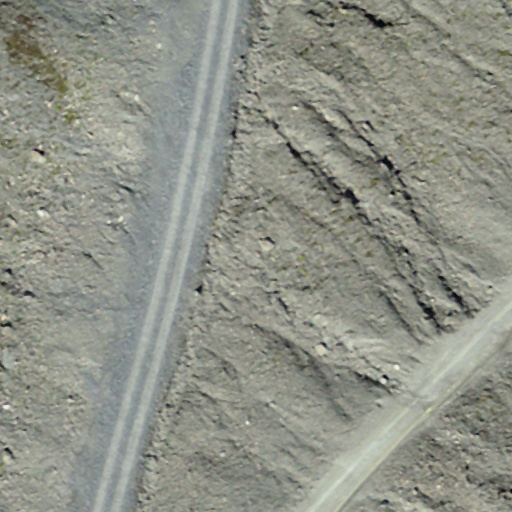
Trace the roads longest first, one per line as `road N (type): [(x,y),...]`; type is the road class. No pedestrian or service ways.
road 1 (track): [(230,0),(119,511)]
road 2 (track): [(511,302),(323,511)]
